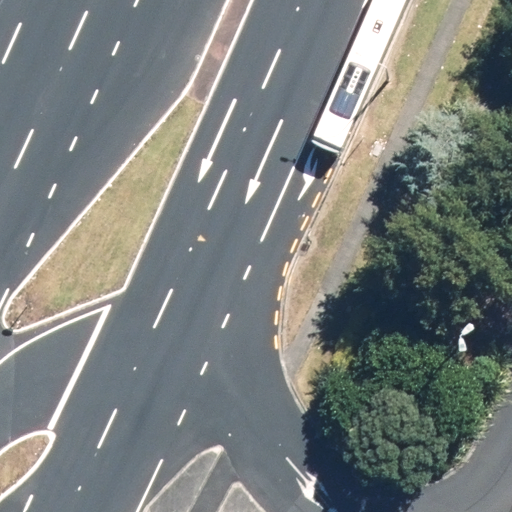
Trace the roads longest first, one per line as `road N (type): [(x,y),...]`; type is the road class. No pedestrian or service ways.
road 1 (primary): [(299,0),(141,368)]
road 2 (primary): [(0,188),(91,0)]
road 3 (primary): [(141,368),(73,511)]
road 4 (primary): [(0,393),(39,369),(90,355),(141,368)]
